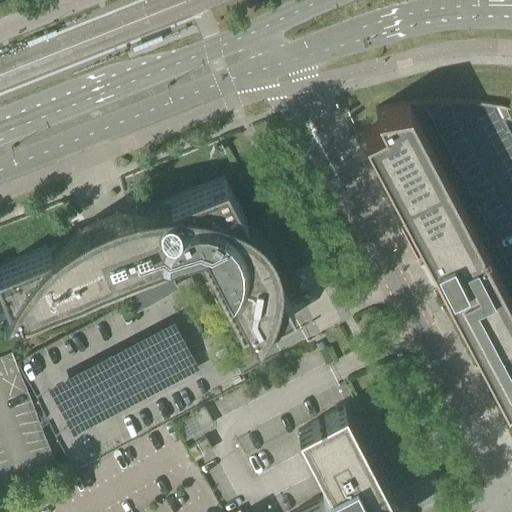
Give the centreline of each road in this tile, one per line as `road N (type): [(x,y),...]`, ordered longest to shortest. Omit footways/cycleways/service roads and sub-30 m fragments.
road 1 (unclassified): [(510,506),(278,61)]
road 2 (secondary): [(0,171),(278,61)]
road 3 (secondary): [(264,27),(0,129)]
road 4 (secondary): [(278,61),(414,18),(511,11)]
